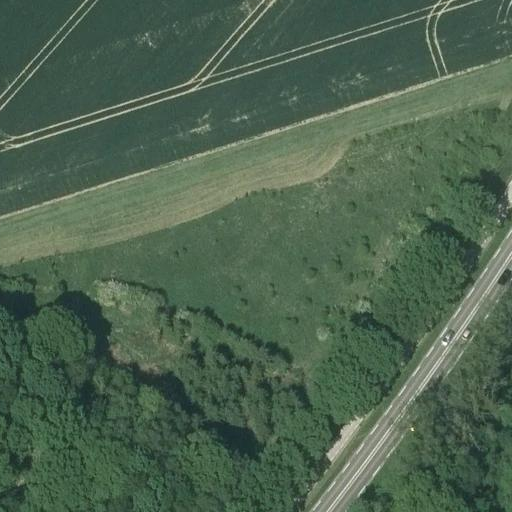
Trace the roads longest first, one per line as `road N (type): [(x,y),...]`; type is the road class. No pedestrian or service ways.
road 1 (track): [(511,70),(0,234)]
road 2 (primary): [(327,511),(511,250)]
